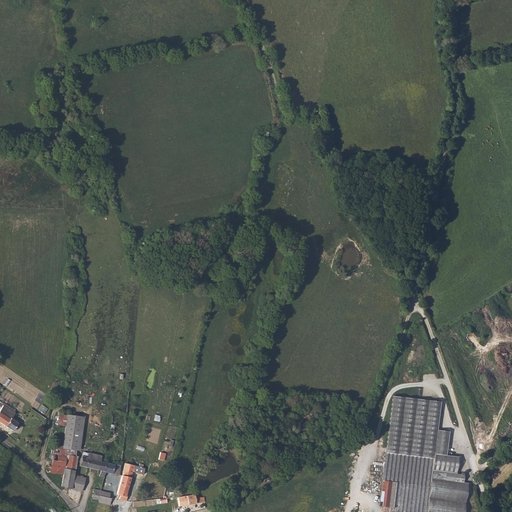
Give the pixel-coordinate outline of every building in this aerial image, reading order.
[(385,446),(446,453),(449,433),(437,431),(440,403),(391,397),(385,446)] [(38,409),(44,413),(47,408),(42,404),(38,409)] [(0,409),(0,414),(11,420),(14,414),(1,408),(0,409)] [(60,444),(67,445),(72,411),(64,410),(61,438),(60,444)] [(67,445),(74,446),(79,412),(72,411),(67,445)] [(0,414),(0,423),(19,435),(23,424),(20,423),(18,424),(11,420),(0,414)] [(461,511),(465,483),(461,483),(462,475),(455,475),(457,458),(446,457),(446,453),(385,446),(381,480),(383,480),(380,507),(392,509),(391,511),(461,511)] [(50,471),(63,474),(64,466),(66,452),(58,451),(54,450),(50,471)] [(76,463),(92,467),(94,459),(95,459),(96,454),(84,450),(84,451),(83,454),(79,452),(76,463)] [(64,466),(71,468),(73,454),(66,452),(64,466)] [(92,467),(95,468),(93,473),(97,475),(99,469),(101,461),(96,460),(95,459),(94,459),(92,467)] [(99,469),(105,471),(108,462),(101,461),(99,469)] [(105,471),(120,475),(123,466),(108,462),(105,471)] [(120,486),(128,488),(133,472),(143,477),(146,470),(145,470),(145,467),(142,465),(141,468),(136,466),(131,464),(128,463),(123,476),(120,486)] [(61,485),(63,486),(68,487),(69,479),(70,474),(71,468),(64,466),(63,474),(61,485)] [(69,479),(84,483),(85,478),(70,474),(69,479)] [(68,487),(82,492),(84,483),(69,479),(68,487)] [(116,503),(125,505),(127,499),(125,498),(128,488),(120,486),(117,495),(118,495),(116,503)] [(89,498),(95,500),(97,496),(99,491),(92,488),(90,494),(89,498)] [(97,496),(108,499),(109,494),(99,491),(97,496)] [(183,496),(184,504),(201,502),(204,501),(203,497),(195,497),(195,495),(188,495),(188,494),(183,495),(183,496)] [(95,501),(108,505),(109,499),(108,499),(97,496),(95,500),(95,501)]
